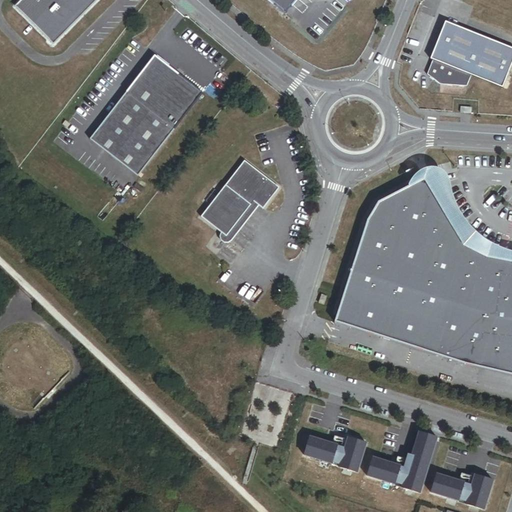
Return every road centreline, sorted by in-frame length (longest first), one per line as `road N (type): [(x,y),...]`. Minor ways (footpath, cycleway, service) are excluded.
road 1 (residential): [(511,436),(283,367),(345,159)]
road 2 (tertiary): [(303,84),(196,0)]
